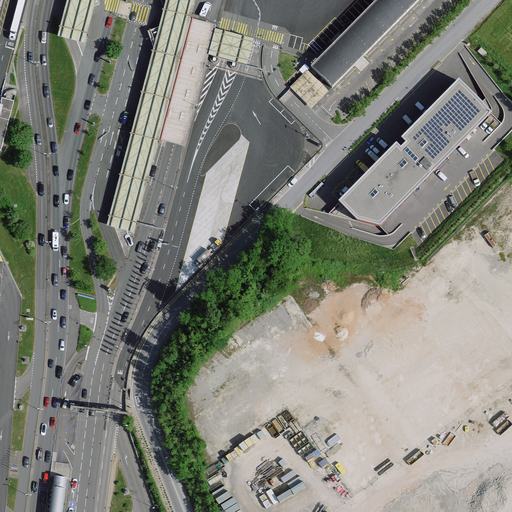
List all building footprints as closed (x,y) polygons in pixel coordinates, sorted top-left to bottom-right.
[(67,0),(66,9),(58,36),(78,41),(85,43),(96,0),(67,0)] [(167,0),(162,19),(148,73),(137,116),(122,171),(115,199),(108,226),(128,231),(135,233),(139,214),(154,160),(159,140),(165,118),(187,36),(191,18),(192,16),(196,0),(167,0)] [(418,0),(377,0),(340,38),(323,56),(312,67),(332,87),(418,0)] [(206,22),(191,18),(187,36),(165,118),(159,140),(174,144),(184,147),(208,55),(215,29),(216,25),(206,22)] [(215,29),(208,55),(225,59),(244,64),(248,65),(255,40),(251,38),(232,33),(215,29)] [(290,87),(311,108),(328,91),(307,70),(290,87)] [(331,212),(329,214),(378,226),(490,113),(481,103),(460,81),(331,212)] [(8,99),(2,98),(0,104),(0,150),(1,151),(14,101),(8,99)] [(511,511),(511,469),(463,506),(467,511),(511,511)] [(423,482),(382,511),(421,511),(436,501),(423,482)] [(62,511),(66,490),(53,489),(50,511),(62,511)]
